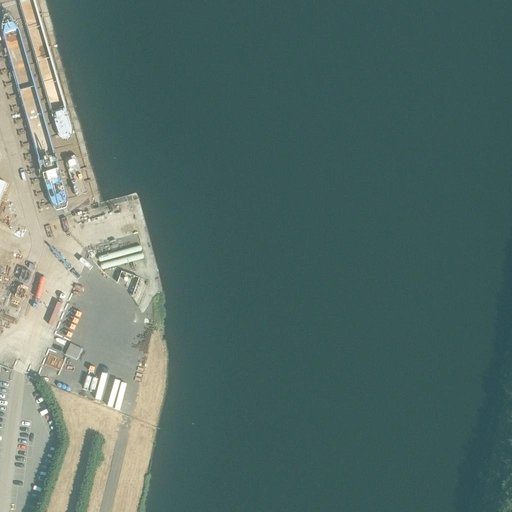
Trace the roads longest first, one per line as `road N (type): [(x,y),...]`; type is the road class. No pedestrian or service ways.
road 1 (unknown): [(19,360),(53,281),(73,268),(36,186),(0,65)]
road 2 (unclassified): [(101,511),(136,345),(119,291),(73,268)]
road 3 (unclassified): [(3,511),(19,360)]
